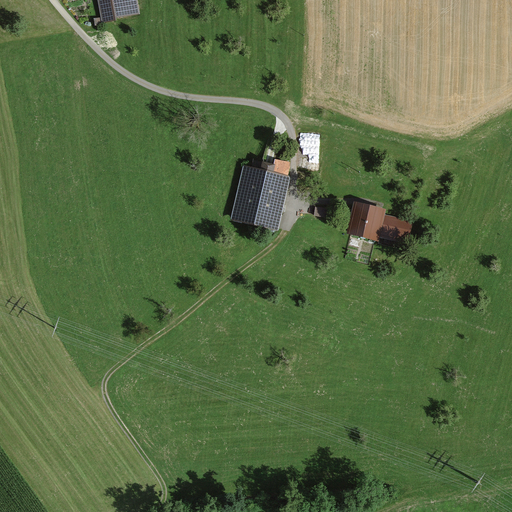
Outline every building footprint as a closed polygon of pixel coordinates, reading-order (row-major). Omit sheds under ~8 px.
[(134,0),(99,0),(104,20),(137,13),(134,0)] [(319,169),(320,155),(308,155),(308,169),(319,169)] [(269,171),(242,166),(232,222),(277,230),(290,164),(271,161),(269,171)] [(386,213),(355,206),(348,235),(401,247),(406,223),(385,218),(386,213)] [(332,213),(317,209),(315,218),(330,221),(332,213)]
